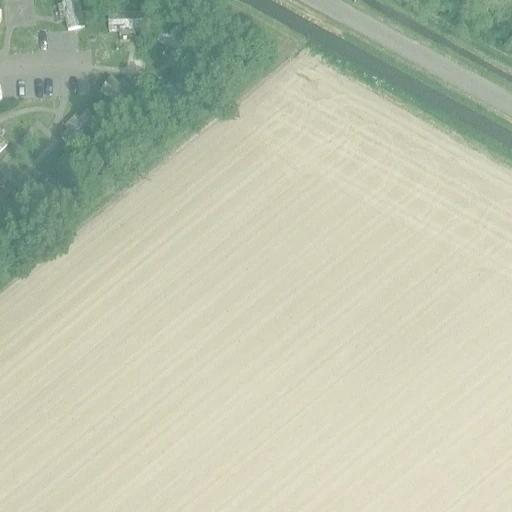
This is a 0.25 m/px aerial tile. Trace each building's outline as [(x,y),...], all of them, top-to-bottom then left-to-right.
[(80,0),(62,0),(68,35),(86,32),(80,0)] [(511,5),(511,0),(496,0),(489,9),(501,19),(511,5)] [(146,16),(108,17),(109,35),(147,35),(146,16)] [(163,32),(157,45),(190,61),(197,48),(163,32)] [(141,104),(110,81),(99,96),(130,119),(141,104)] [(197,93),(186,81),(157,105),(168,118),(197,93)] [(102,125),(88,112),(61,139),(75,153),(102,125)] [(73,192),(60,178),(30,204),(43,218),(73,192)] [(0,221),(12,209),(0,198),(0,221)]
